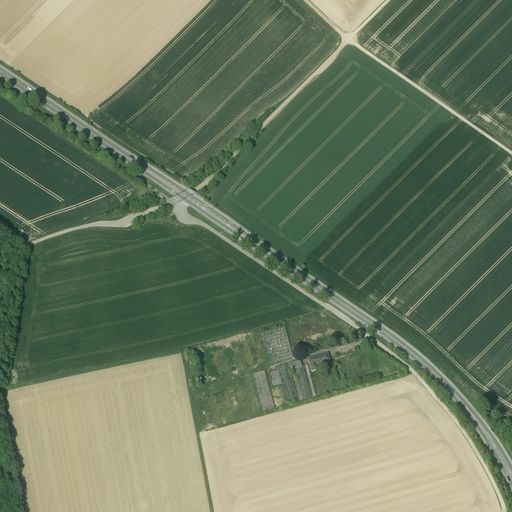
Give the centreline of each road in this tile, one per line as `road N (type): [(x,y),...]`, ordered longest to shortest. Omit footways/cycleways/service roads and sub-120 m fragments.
road 1 (primary): [(0,75),(421,360),(483,428),(511,478)]
road 2 (track): [(389,0),(195,190),(118,224),(61,232),(0,256)]
road 3 (track): [(211,511),(181,352),(0,391)]
road 4 (track): [(160,195),(388,352)]
road 5 (track): [(511,154),(304,0)]
road 6 (track): [(188,392),(370,339)]
road 7 (track): [(318,311),(181,352)]
